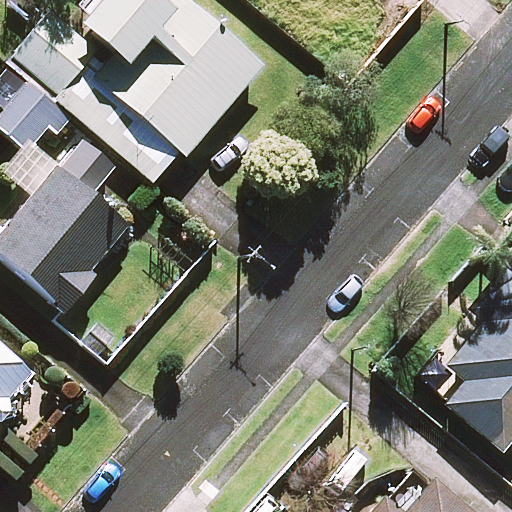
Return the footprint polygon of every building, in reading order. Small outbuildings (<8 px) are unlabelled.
[(47,17),(8,62),(0,70),(0,105),(2,107),(0,109),(0,139),(16,154),(41,126),(56,139),(72,120),(154,191),(257,71),(173,0),(159,0),(153,8),(143,0),(98,0),(68,35),(47,17)] [(1,179),(25,201),(0,228),(0,263),(59,316),(91,280),(85,275),(120,235),(83,201),(108,173),(76,144),(52,170),(28,149),(1,179)] [(511,287),(498,276),(428,357),(460,385),(441,408),(496,455),(511,436),(511,287)] [(0,419),(32,383),(0,355),(0,419)] [(455,511),(423,482),(395,511),(385,511),(376,503),(367,511),(455,511)] [(282,511),(265,495),(248,511),(282,511)]
